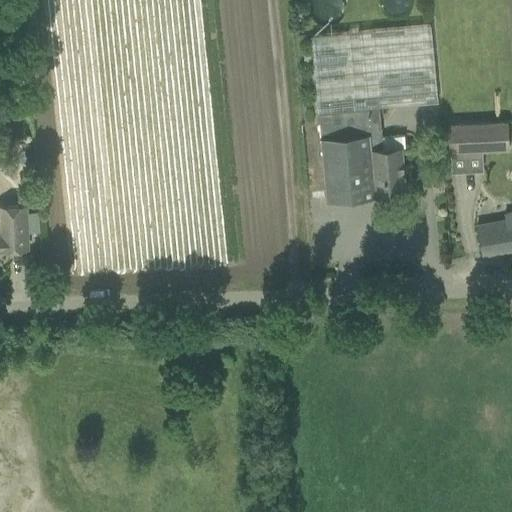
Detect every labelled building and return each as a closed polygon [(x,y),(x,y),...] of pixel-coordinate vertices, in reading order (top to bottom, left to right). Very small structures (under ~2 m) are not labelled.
[(378,105),(437,99),(430,24),(311,35),(318,110),(378,105)] [(318,110),(326,200),(405,193),(400,144),(382,146),(378,110),(378,105),(318,110)] [(506,121),(467,122),(468,150),(508,149),(506,121)] [(0,248),(27,248),(26,228),(25,203),(0,203),(0,248)] [(479,227),(483,255),(511,249),(511,214),(508,215),(509,221),(479,227)]
